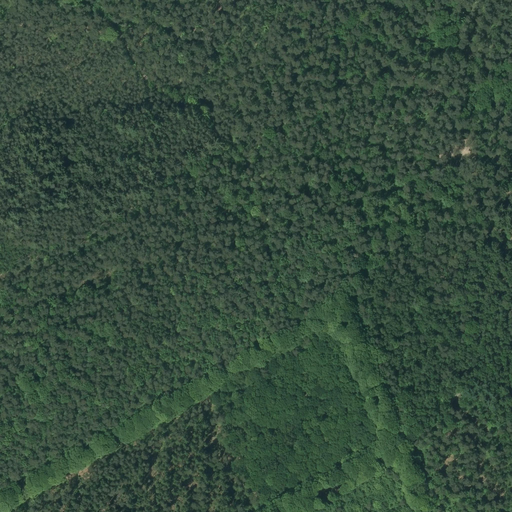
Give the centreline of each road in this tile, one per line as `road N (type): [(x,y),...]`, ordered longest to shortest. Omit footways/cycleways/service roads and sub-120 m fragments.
road 1 (track): [(425,511),(343,323),(301,314),(286,302),(253,191),(231,149),(195,108),(147,82),(94,0)]
road 2 (track): [(289,511),(398,446),(511,344)]
road 3 (track): [(383,0),(299,85),(282,127),(231,149)]
